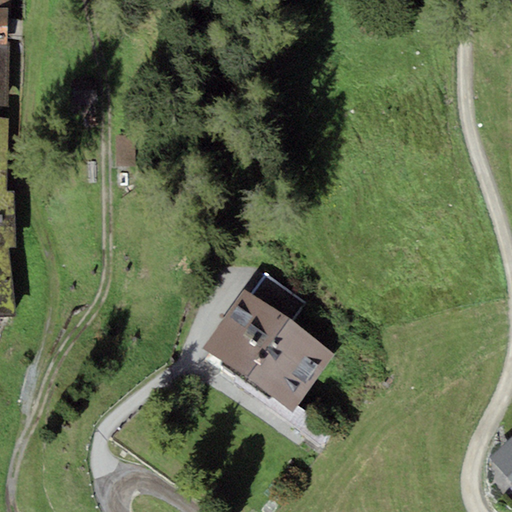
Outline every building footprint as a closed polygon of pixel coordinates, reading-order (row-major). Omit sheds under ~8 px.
[(0,0),(0,105),(7,106),(10,0),(0,0)] [(9,116),(0,116),(0,317),(12,316),(7,248),(15,248),(13,190),(7,191),(9,116)] [(135,167),(133,136),(115,137),(118,169),(135,167)] [(251,294),(291,323),(305,303),(265,274),(251,294)] [(251,294),(244,289),(201,348),(292,415),(335,355),(291,323),(251,294)] [(511,437),(488,459),(511,486),(511,437)]
